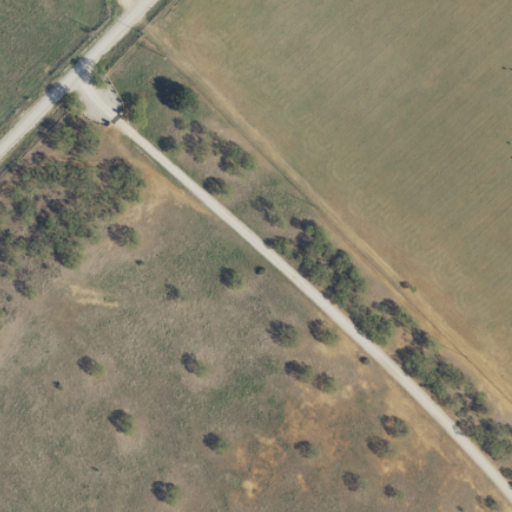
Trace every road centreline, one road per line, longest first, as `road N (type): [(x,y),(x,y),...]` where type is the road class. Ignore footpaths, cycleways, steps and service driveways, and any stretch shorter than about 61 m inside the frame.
road 1 (residential): [(507,511),(214,243),(54,113)]
road 2 (residential): [(0,155),(54,113),(84,58),(142,0)]
